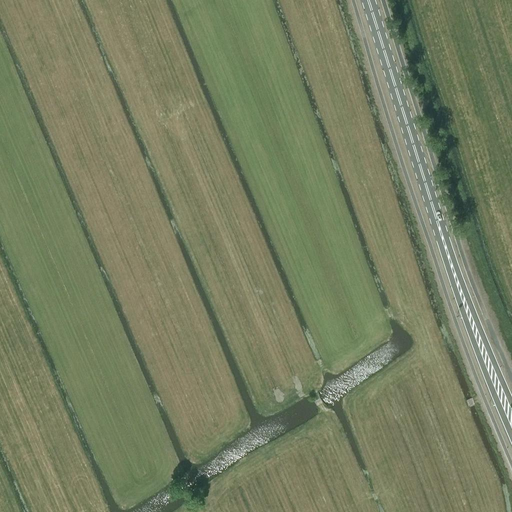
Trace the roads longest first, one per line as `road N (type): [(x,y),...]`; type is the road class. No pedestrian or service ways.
road 1 (primary): [(446,249),(368,0)]
road 2 (primary): [(446,249),(511,435)]
road 3 (primary): [(511,404),(446,249)]
